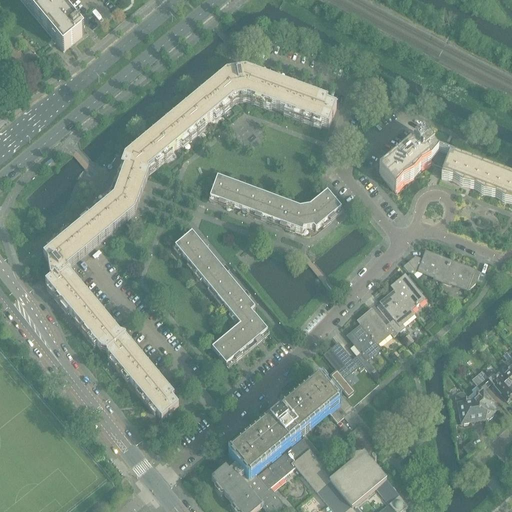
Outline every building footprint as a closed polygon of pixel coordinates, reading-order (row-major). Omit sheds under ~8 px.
[(76,26),(54,0),(18,0),(63,54),(84,36),(81,32),(81,27),(76,26)] [(336,110),(252,79),(255,71),(226,76),(225,77),(227,80),(128,162),(124,172),(143,179),(147,175),(240,98),(328,131),(336,110)] [(432,141),(428,144),(422,138),(378,175),(391,190),(426,161),(434,169),(438,171),(443,173),(441,178),(511,204),(511,181),(450,157),(453,150),(446,147),(432,141)] [(51,161),(44,167),(46,169),(53,163),(51,161)] [(147,175),(143,179),(124,172),(123,176),(119,185),(114,198),(113,202),(115,200),(135,208),(136,205),(140,193),(144,183),(147,175)] [(310,208),(300,210),(217,179),(210,200),(302,234),(303,231),(313,229),(315,232),(341,210),(327,194),(310,208)] [(132,214),(135,208),(115,200),(113,202),(44,260),(48,265),(51,281),(54,279),(58,283),(66,276),(63,272),(132,214)] [(219,267),(218,267),(191,235),(175,249),(179,253),(202,281),(219,267)] [(426,255),(426,254),(425,254),(422,262),(415,259),(408,264),(415,272),(416,274),(412,278),(415,282),(424,274),(434,278),(433,281),(441,284),(450,263),(442,260),(440,263),(438,263),(439,259),(426,255)] [(456,269),(457,266),(450,263),(441,284),(448,287),(449,284),(465,290),(464,293),(466,294),(477,286),(481,274),(473,272),(473,273),(460,268),(459,271),(456,269)] [(416,274),(415,272),(408,264),(403,268),(411,278),(412,278),(416,274)] [(248,303),(223,272),(219,267),(202,281),(240,327),(212,351),(226,367),(267,333),(251,314),(255,311),(248,303)] [(123,341),(121,342),(66,276),(58,283),(54,279),(51,281),(52,288),(49,290),(51,293),(101,353),(106,355),(107,355),(124,342),(123,341)] [(409,277),(406,279),(405,277),(390,289),(394,293),(413,317),(414,317),(410,313),(424,301),(416,291),(419,288),(409,277)] [(402,327),(413,317),(394,293),(379,305),(393,321),(388,325),(397,336),(404,330),(402,327)] [(388,325),(384,328),(371,312),(356,323),(360,328),(376,348),(390,336),(393,340),(397,336),(388,325)] [(360,328),(346,339),(353,347),(360,356),(356,359),(355,359),(359,364),(364,370),(367,373),(368,376),(374,371),(367,362),(380,352),(376,348),(360,328)] [(403,341),(408,347),(413,343),(407,337),(403,341)] [(179,407),(172,399),(124,342),(107,355),(162,421),(179,407)] [(337,347),(324,358),(336,373),(330,378),(348,400),(354,395),(343,382),(356,371),(359,374),(364,370),(359,364),(355,359),(351,363),(337,347)] [(511,361),(506,355),(502,358),(506,363),(509,367),(511,369),(511,370),(511,361)] [(396,361),(395,359),(393,356),(388,360),(390,362),(392,364),(396,361)] [(511,370),(511,369),(501,377),(504,380),(511,389),(511,370)] [(481,374),(476,379),(485,389),(490,385),(493,389),(492,389),(493,391),(494,390),(501,399),(507,406),(511,401),(511,389),(504,380),(501,377),(498,374),(493,378),(492,376),(487,380),(481,374)] [(473,394),(467,399),(466,399),(469,403),(485,422),(486,422),(487,423),(492,418),(491,417),(497,411),(494,408),(481,393),(485,389),(476,379),(471,383),(476,388),(471,392),(473,394)] [(346,417),(319,384),(279,417),(275,413),(256,428),(260,432),(230,457),(233,462),(243,473),(249,481),(250,480),(255,476),(268,492),(270,490),(295,470),(292,467),(309,453),(333,482),(337,478),(302,435),(334,409),(343,420),(346,417)] [(466,399),(464,399),(462,398),(457,399),(456,401),(457,405),(452,406),(453,414),(458,413),(460,426),(462,426),(463,427),(467,426),(468,425),(484,423),(485,422),(469,403),(466,399)] [(370,459),(378,452),(359,428),(354,432),(347,438),(357,449),(360,446),(370,459)] [(382,476),(365,455),(362,457),(355,459),(352,465),(337,478),(333,482),(309,453),(292,467),(295,470),(295,469),(316,495),(330,511),(404,511),(406,509),(389,488),(392,485),(383,474),(382,476)] [(249,481),(243,473),(233,462),(224,469),(210,481),(235,511),(258,511),(261,510),(243,488),(251,481),(250,480),(249,481)] [(251,481),(243,488),(244,489),(253,499),(261,510),(262,511),(280,511),(281,511),(281,510),(282,510),(282,509),(282,508),(282,507),(282,506),(282,505),(281,504),(281,503),(280,502),(280,501),(274,494),(272,496),(268,491),(268,492),(255,476),(250,480),(251,481)]
